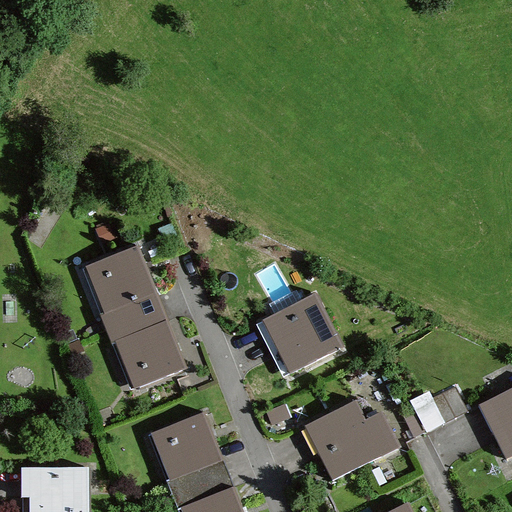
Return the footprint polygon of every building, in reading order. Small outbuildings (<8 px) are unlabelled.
[(139,251),(82,274),(106,333),(163,310),(139,251)] [(316,297),(258,325),(283,378),(342,349),(316,297)] [(163,310),(106,333),(130,392),(186,370),(163,310)] [(511,393),(480,409),(505,460),(511,456),(511,393)] [(358,405),(306,431),(331,483),(400,449),(384,416),(367,424),(358,405)] [(204,421),(150,441),(172,500),(226,480),(204,421)] [(87,511),(89,470),(22,469),(21,511),(87,511)] [(238,511),(226,480),(172,500),(176,511),(238,511)]
